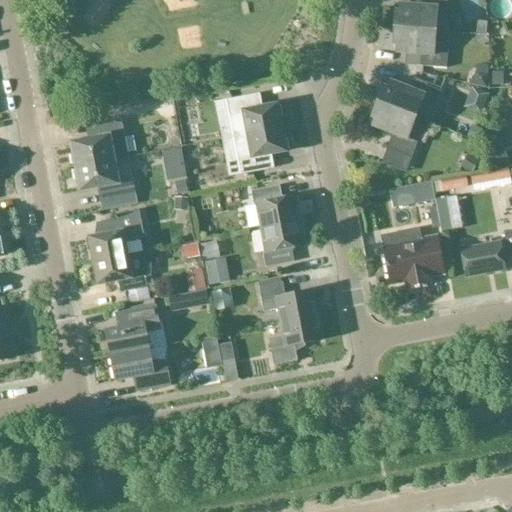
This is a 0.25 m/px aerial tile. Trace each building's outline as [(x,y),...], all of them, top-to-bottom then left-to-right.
[(394,30),(435,32),(436,19),(446,20),(447,0),(422,0),(422,7),(400,6),(399,14),(395,13),(394,30)] [(435,33),(435,32),(394,30),(393,46),(397,46),(396,54),(418,55),(417,67),(446,69),(449,34),(435,33)] [(377,104),(416,118),(421,106),(433,111),(441,90),(414,79),(410,90),(389,82),(387,90),(383,88),(377,104)] [(282,130),(277,106),(256,110),(253,96),(226,101),(233,139),(282,130)] [(407,140),(416,118),(377,104),(371,119),(375,120),(372,127),(392,135),(387,149),(412,159),(417,144),(407,140)] [(128,158),(125,141),(121,120),(94,125),(96,139),(71,144),(75,168),(128,158)] [(268,171),(265,157),(286,153),(282,130),(233,139),(240,176),(268,171)] [(128,158),(75,168),(80,193),(105,188),(108,201),(135,195),(128,158)] [(261,231),(299,224),(294,198),(285,200),(281,197),(279,187),(251,193),(254,206),(257,206),(261,231)] [(414,195),(415,215),(434,215),(434,195),(414,195)] [(127,256),(125,243),(144,239),(139,211),(118,215),(119,220),(100,224),(102,237),(85,240),(88,252),(91,252),(93,263),(127,256)] [(299,224),(261,231),(266,254),(263,255),(265,268),(294,263),(292,253),(294,249),(304,247),(299,224)] [(461,252),(466,278),(505,271),(503,260),(511,258),(511,231),(504,233),(506,244),(461,252)] [(444,275),(437,238),(420,241),(421,245),(413,247),(410,232),(381,237),(390,286),(405,283),(407,289),(430,285),(428,278),(444,275)] [(127,256),(93,263),(95,274),(92,275),(94,287),(118,282),(120,294),(147,289),(145,277),(149,276),(149,254),(151,254),(151,252),(127,257),(127,256)] [(206,291),(220,290),(219,269),(204,270),(206,291)] [(282,325),(317,318),(312,293),(285,298),(282,284),(259,289),(263,313),(279,310),(282,325)] [(167,347),(162,321),(158,322),(155,309),(116,316),(118,329),(106,332),(111,357),(148,350),(167,347)] [(0,361),(13,359),(4,310),(0,310),(0,361)] [(317,318),(282,325),(284,337),(268,340),(273,367),(297,362),(294,347),(321,342),(317,318)] [(234,361),(231,344),(219,346),(222,363),(234,361)] [(170,387),(165,363),(166,363),(166,347),(167,347),(148,350),(111,357),(115,383),(134,379),(136,393),(170,387)]
